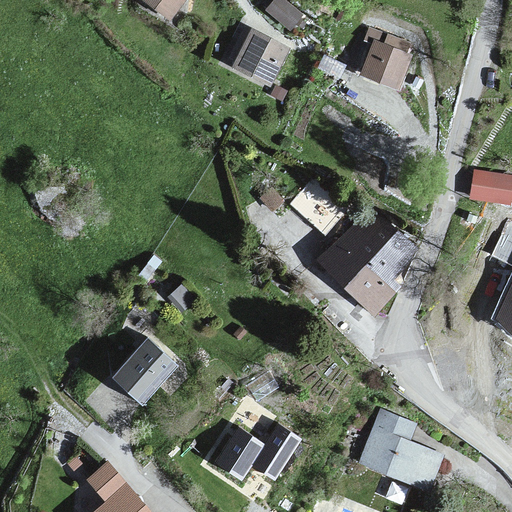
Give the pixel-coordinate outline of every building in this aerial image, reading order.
[(195,0),(152,0),(150,4),(182,27),(195,0)] [(292,23),(305,6),(296,0),(269,0),(267,3),(292,23)] [(293,49),(256,34),(241,70),(276,89),(293,49)] [(381,44),(368,81),(404,92),(414,57),(381,44)] [(511,169),(475,161),(468,189),(511,200),(511,195),(511,169)] [(360,220),(321,264),(386,319),(404,280),(423,247),(384,213),(370,227),(360,220)] [(511,293),(500,319),(511,324),(511,293)] [(148,342),(114,378),(150,409),(181,368),(148,342)] [(415,423),(383,411),(363,461),(429,487),(441,456),(407,442),(415,423)] [(265,447),(239,431),(219,462),(242,475),(250,463),(275,478),(299,439),(278,426),(265,447)] [(102,511),(152,511),(111,465),(91,482),(110,504),(102,511)]
